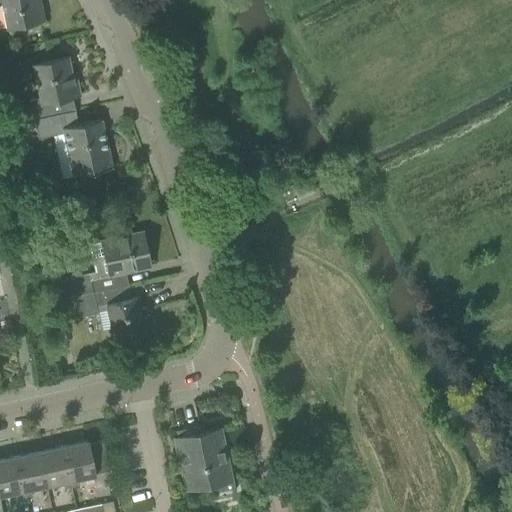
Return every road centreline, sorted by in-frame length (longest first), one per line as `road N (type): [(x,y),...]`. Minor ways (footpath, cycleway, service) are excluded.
road 1 (residential): [(137,388),(209,362),(221,349),(223,322),(158,125),(100,0)]
road 2 (residential): [(0,417),(137,388)]
road 3 (residential): [(163,511),(137,388)]
